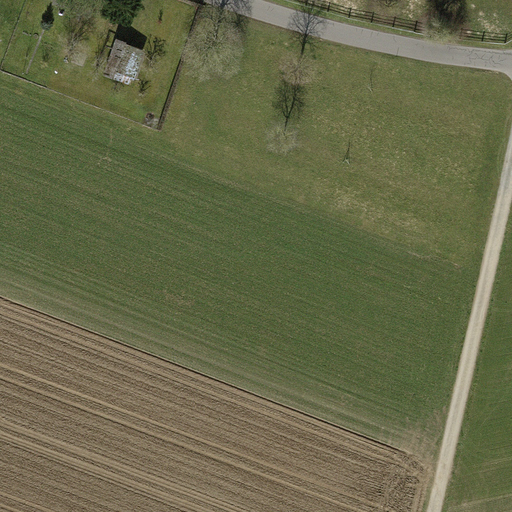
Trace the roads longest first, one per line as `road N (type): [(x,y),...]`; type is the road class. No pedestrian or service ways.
road 1 (track): [(432,511),(511,169)]
road 2 (residential): [(511,62),(398,46),(229,0)]
